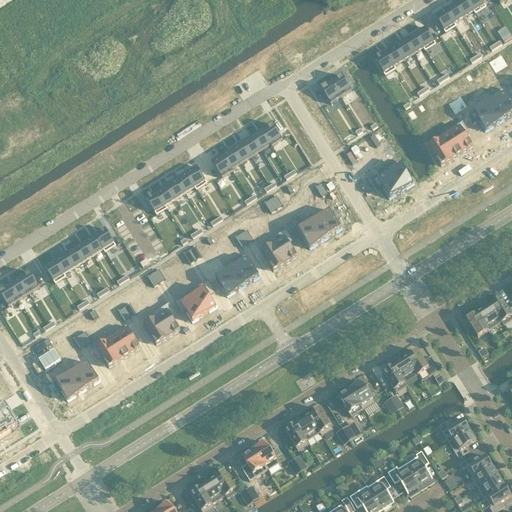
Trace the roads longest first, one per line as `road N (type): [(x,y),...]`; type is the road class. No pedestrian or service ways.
road 1 (residential): [(125,511),(430,318)]
road 2 (residential): [(0,260),(284,83)]
road 3 (residential): [(260,305),(55,432)]
road 4 (tertiary): [(289,352),(85,480)]
road 5 (residential): [(284,83),(376,232)]
road 6 (residential): [(284,83),(422,0)]
road 7 (residential): [(511,148),(376,232)]
road 8 (residential): [(511,448),(430,318)]
road 9 (tertiary): [(405,279),(289,352)]
road 10 (residential): [(376,232),(260,305)]
road 11 (tertiary): [(511,213),(405,279)]
